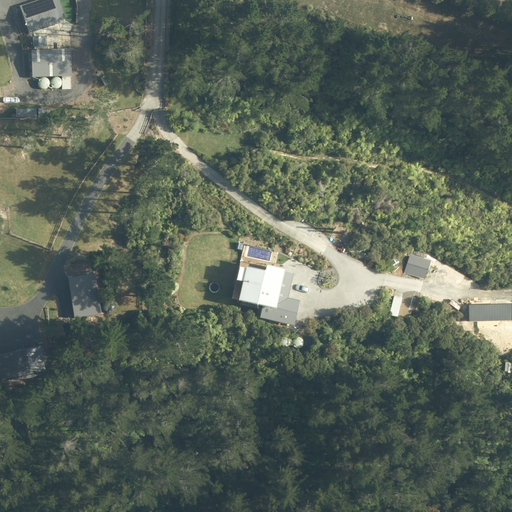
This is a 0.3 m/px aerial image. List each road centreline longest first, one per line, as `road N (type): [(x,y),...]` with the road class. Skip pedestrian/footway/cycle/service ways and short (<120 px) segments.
road 1 (track): [(145,0),(162,129),(341,264),(407,292),(511,308)]
road 2 (track): [(155,76),(34,320)]
